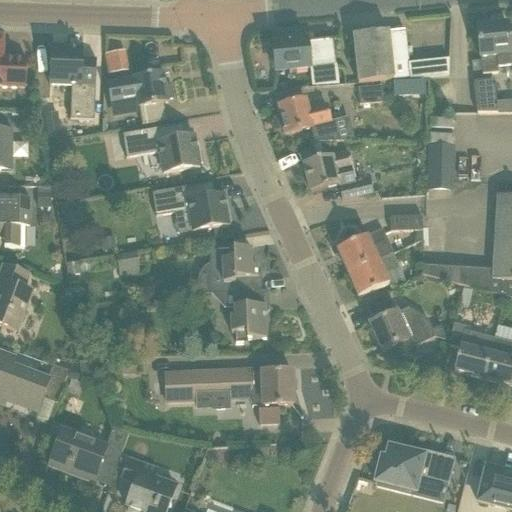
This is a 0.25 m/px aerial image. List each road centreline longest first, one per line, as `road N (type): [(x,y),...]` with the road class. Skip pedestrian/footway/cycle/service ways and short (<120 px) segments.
road 1 (unclassified): [(365,397),(238,119),(222,16)]
road 2 (residential): [(187,15),(0,10)]
road 3 (unclassified): [(222,16),(384,0)]
road 4 (residential): [(511,434),(365,397)]
road 5 (unclassified): [(321,511),(365,397)]
